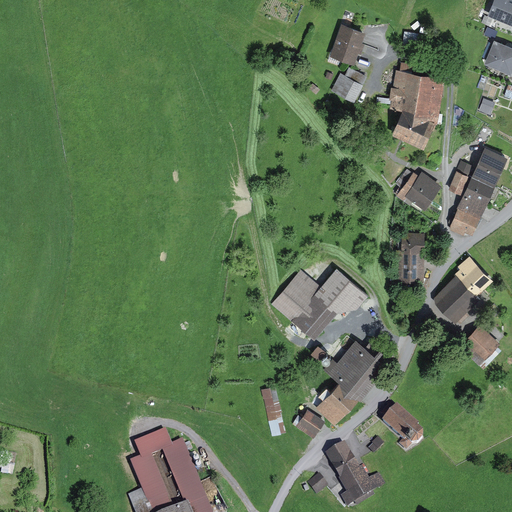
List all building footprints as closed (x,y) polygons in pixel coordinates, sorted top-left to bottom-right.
[(511,0),(492,0),(486,16),(511,26),(511,0)] [(364,32),(340,24),(329,56),(353,65),(364,32)] [(511,66),(511,48),(492,41),(483,64),(509,74),(511,66)] [(442,79),(394,70),(388,107),(435,116),(442,79)] [(362,84),(340,74),(331,92),(353,102),(362,84)] [(397,110),(387,135),(420,148),(430,124),(397,110)] [(469,236),(505,156),(482,146),(446,226),(469,236)] [(422,212),(440,185),(419,172),(401,198),(422,212)] [(422,280),(422,233),(392,233),(392,280),(422,280)] [(494,282),(471,260),(433,300),(455,322),(494,282)] [(313,339),(335,313),(353,309),(366,294),(334,268),(319,286),(300,271),(271,305),(313,339)] [(497,345),(483,330),(468,346),(482,360),(497,345)] [(337,380),(315,407),(336,424),(388,361),(377,352),(383,346),(379,343),(374,348),(359,336),(340,358),(336,354),(323,369),(337,380)] [(266,384),(272,431),(286,429),(280,382),(266,384)] [(393,406),(379,421),(402,442),(416,426),(393,406)] [(305,410),(294,426),(313,439),(323,422),(305,410)] [(210,511),(178,439),(129,461),(151,511),(210,511)] [(373,492),(344,440),(323,452),(352,503),(373,492)] [(322,468),(310,477),(319,490),(331,481),(322,468)]
